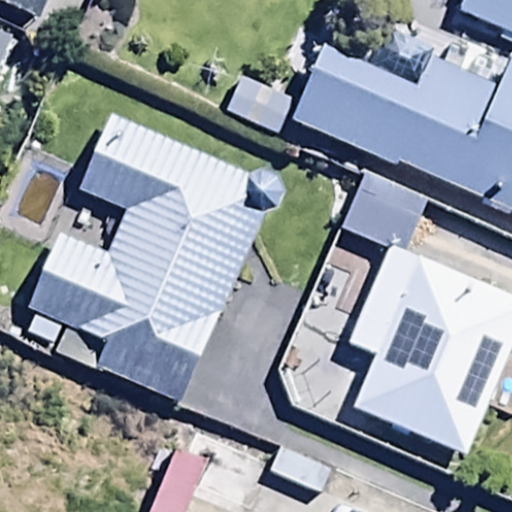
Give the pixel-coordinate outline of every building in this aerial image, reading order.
[(44,0),(0,0),(0,16),(30,31),(44,0)] [(511,0),(452,0),(449,7),(511,37),(511,0)] [(0,87),(18,49),(0,41),(0,87)] [(292,95),(286,117),(511,214),(511,54),(502,50),(486,89),(417,60),(407,83),(314,43),(292,95)] [(286,117),(292,95),(238,72),(220,114),(277,138),(286,117)] [(35,323),(64,335),(51,368),(191,419),(277,200),(109,134),(80,207),(124,225),(109,264),(65,247),(35,323)] [(375,246),(399,247),(412,214),(360,194),(345,235),(375,246)] [(511,290),(399,247),(375,246),(338,344),(365,354),(344,408),(464,454),(511,330),(511,290)] [(247,511),(268,459),(172,420),(134,511),(247,511)]
